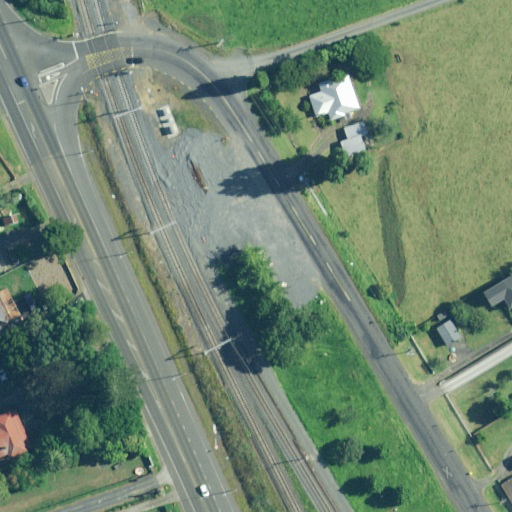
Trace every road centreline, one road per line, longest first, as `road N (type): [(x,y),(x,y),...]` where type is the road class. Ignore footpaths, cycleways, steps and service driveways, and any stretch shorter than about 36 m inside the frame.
road 1 (unclassified): [(475,511),(219,92),(174,53),(133,47),(97,54)]
road 2 (trunk): [(205,511),(47,153)]
road 3 (track): [(197,69),(388,0)]
